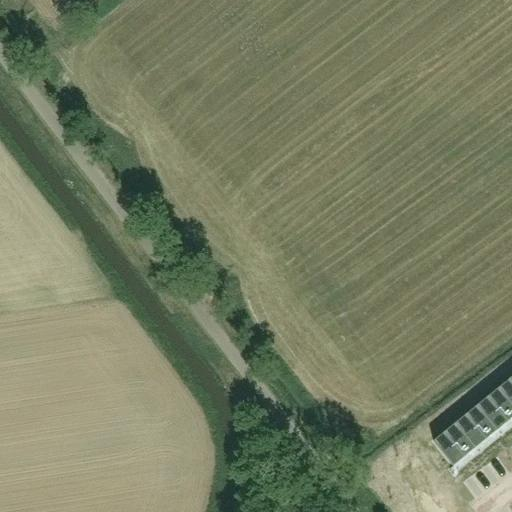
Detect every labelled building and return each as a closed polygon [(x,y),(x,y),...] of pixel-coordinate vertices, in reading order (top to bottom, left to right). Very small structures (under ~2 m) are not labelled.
[(511,403),(511,377),(499,388),(511,403)] [(511,418),(511,403),(499,388),(478,406),(498,430),(511,418)] [(478,406),(456,424),(476,448),(498,430),(478,406)] [(465,457),(476,448),(456,424),(445,432),(465,457)] [(453,467),(465,457),(445,432),(433,442),(453,467)] [(301,511),(292,499),(284,505),(289,511),(301,511)]
